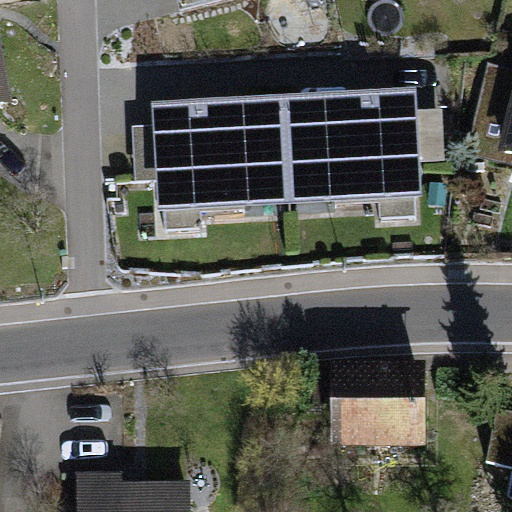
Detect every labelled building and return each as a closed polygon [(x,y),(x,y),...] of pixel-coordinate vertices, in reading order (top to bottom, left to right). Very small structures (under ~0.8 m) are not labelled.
[(174,0),(179,18),(251,0),(174,0)] [(1,21),(0,20),(0,115),(18,112),(1,21)] [(511,68),(489,63),(465,156),(511,167),(511,68)] [(415,98),(285,107),(293,220),(377,215),(378,230),(424,227),(415,98)] [(285,107),(145,116),(154,242),(209,238),(208,226),(293,220),(285,107)] [(424,371),(331,371),(330,459),(423,459),(424,371)] [(511,471),(511,415),(498,413),(487,467),(511,471)] [(125,478),(80,479),(80,511),(195,511),(195,488),(141,489),(125,490),(125,478)]
